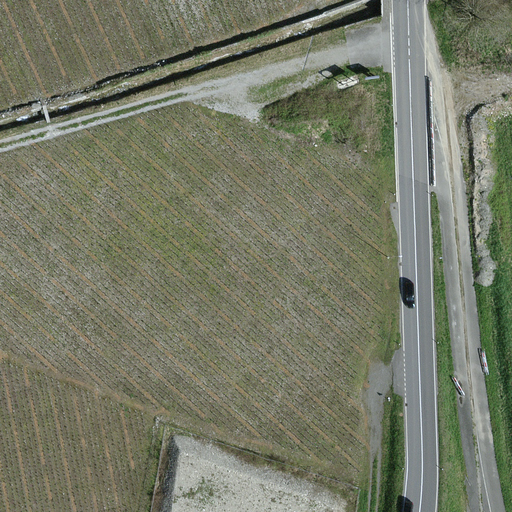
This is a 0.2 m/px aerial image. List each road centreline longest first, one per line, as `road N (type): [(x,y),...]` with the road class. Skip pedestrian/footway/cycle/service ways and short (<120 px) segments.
road 1 (tertiary): [(421,52),(488,511)]
road 2 (tertiary): [(421,52),(413,172),(419,511)]
road 3 (track): [(0,143),(419,33)]
